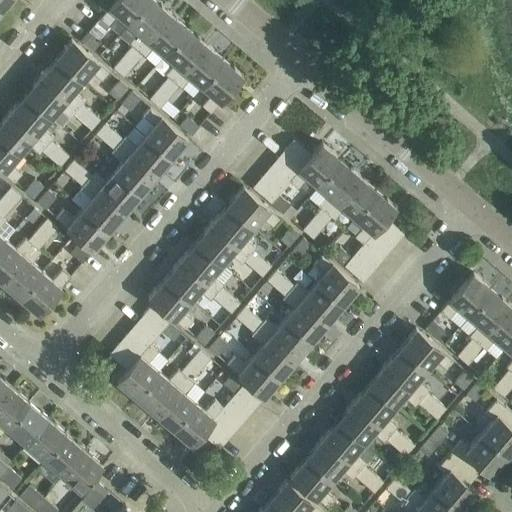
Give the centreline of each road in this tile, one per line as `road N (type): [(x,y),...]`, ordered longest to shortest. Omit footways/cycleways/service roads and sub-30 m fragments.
road 1 (residential): [(40,369),(305,59)]
road 2 (residential): [(216,511),(477,205)]
road 3 (residential): [(477,205),(305,59)]
road 4 (residential): [(208,511),(40,369)]
